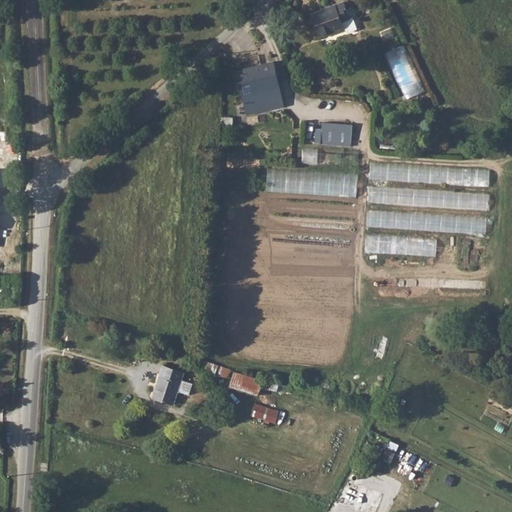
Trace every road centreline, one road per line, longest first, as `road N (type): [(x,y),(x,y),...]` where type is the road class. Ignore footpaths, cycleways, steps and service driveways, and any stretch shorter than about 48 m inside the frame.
road 1 (unclassified): [(22,511),(41,182)]
road 2 (residential): [(41,182),(103,148),(271,0)]
road 3 (unclassified): [(41,182),(33,0)]
